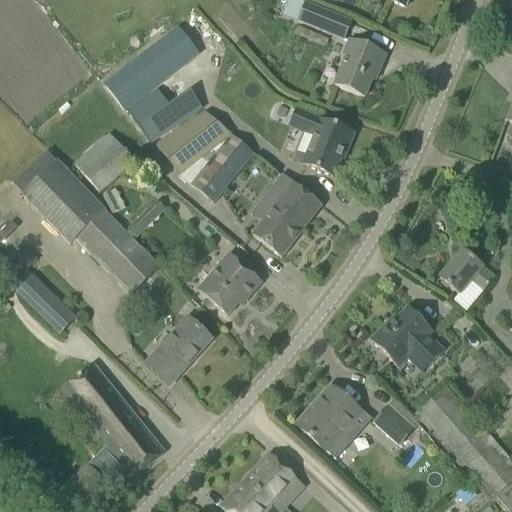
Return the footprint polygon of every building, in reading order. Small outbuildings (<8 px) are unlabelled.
[(381,0),(404,9),(407,0),(381,0)] [(325,35),(332,17),(304,5),(297,24),(325,35)] [(164,40),(103,87),(124,114),(185,68),(164,40)] [(377,75),(384,57),(349,42),(341,61),(345,62),(335,88),(363,100),(374,74),(377,75)] [(157,92),(127,113),(151,146),(202,111),(189,93),(168,108),(157,92)] [(229,139),(231,137),(204,115),(154,147),(181,181),(182,181),(214,206),(253,157),(229,139)] [(352,136),(319,122),(312,139),(304,136),(297,154),(304,157),(301,166),(332,179),(342,154),(344,155),(352,136)] [(131,167),(107,139),(74,167),(98,195),(131,167)] [(124,233),(57,162),(22,198),(70,248),(76,242),(130,299),(160,270),(133,242),(166,211),(157,202),(124,233)] [(262,224),(251,238),(265,248),(280,260),(319,210),(278,178),(277,180),(278,181),(261,203),(272,212),(262,224)] [(453,303),(466,314),(483,294),(482,293),(492,279),(461,253),(439,280),(459,297),(453,303)] [(260,285),(245,272),(227,257),(197,293),(211,305),(226,318),(245,296),(248,299),(260,285)] [(75,320),(32,279),(17,295),(59,336),(75,320)] [(398,371),(407,362),(421,376),(426,371),(443,354),(429,339),(433,336),(407,310),(392,325),(389,322),(369,342),(398,371)] [(168,387),(210,342),(188,323),(148,369),(168,387)] [(92,370),(63,393),(134,478),(162,456),(92,370)] [(359,415),(345,402),(330,389),(295,427),(310,441),(333,461),(349,444),(347,443),(366,422),(359,416),(359,415)] [(511,485),(511,463),(446,389),(415,417),(492,503),(511,485)] [(372,425),(399,448),(414,431),(387,408),(372,425)] [(244,483),(275,511),(280,511),(290,501),(282,495),(294,482),(302,489),(302,488),(268,457),(244,483)] [(87,511),(110,489),(85,465),(43,507),(48,511),(87,511)] [(275,511),(244,483),(219,509),(222,511),(275,511)]
